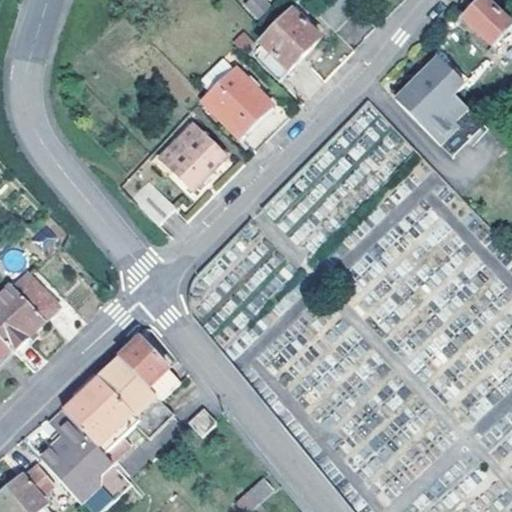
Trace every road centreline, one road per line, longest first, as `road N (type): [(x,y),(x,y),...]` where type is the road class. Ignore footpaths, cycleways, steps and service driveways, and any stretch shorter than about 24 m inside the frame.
road 1 (residential): [(155,285),(442,0)]
road 2 (residential): [(155,285),(33,129),(27,75),(51,0)]
road 3 (residential): [(336,511),(155,285)]
road 4 (residential): [(0,431),(155,285)]
